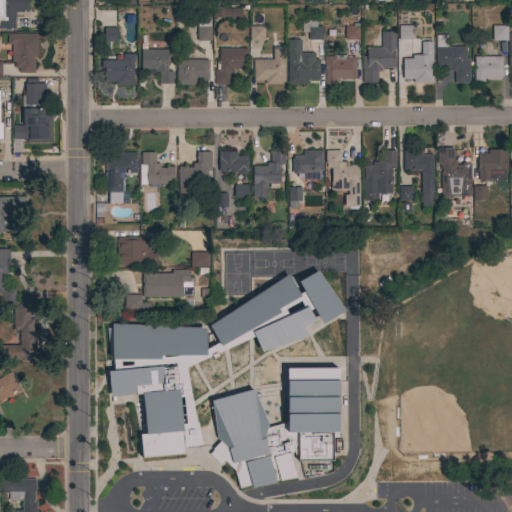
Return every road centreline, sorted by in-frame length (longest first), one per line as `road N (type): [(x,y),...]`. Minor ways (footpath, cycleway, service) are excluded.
road 1 (residential): [(75,511),(75,0)]
road 2 (residential): [(75,117),(511,114)]
